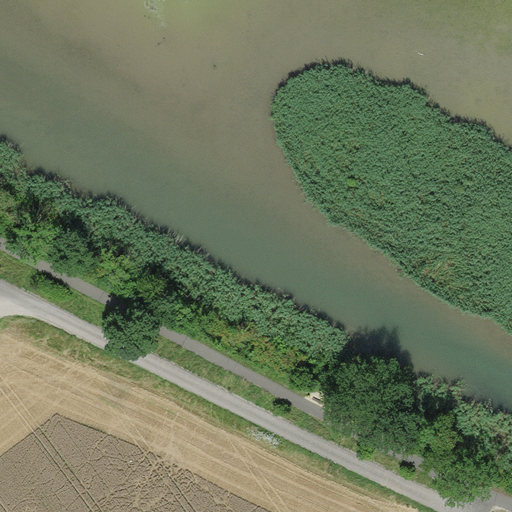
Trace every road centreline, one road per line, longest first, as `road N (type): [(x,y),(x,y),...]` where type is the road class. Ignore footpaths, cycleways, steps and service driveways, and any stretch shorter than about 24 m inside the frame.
road 1 (track): [(0,241),(511,505)]
road 2 (track): [(456,511),(0,286)]
